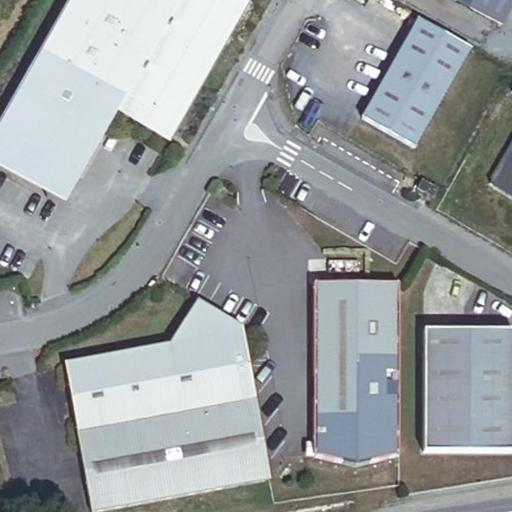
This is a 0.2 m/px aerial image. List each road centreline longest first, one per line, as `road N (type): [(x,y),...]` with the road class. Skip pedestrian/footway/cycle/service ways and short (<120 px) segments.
road 1 (unclassified): [(0,335),(87,306),(151,265),(233,118)]
road 2 (unclassified): [(233,118),(511,278)]
road 3 (unknown): [(8,333),(47,511)]
road 4 (unclassified): [(298,0),(233,118)]
